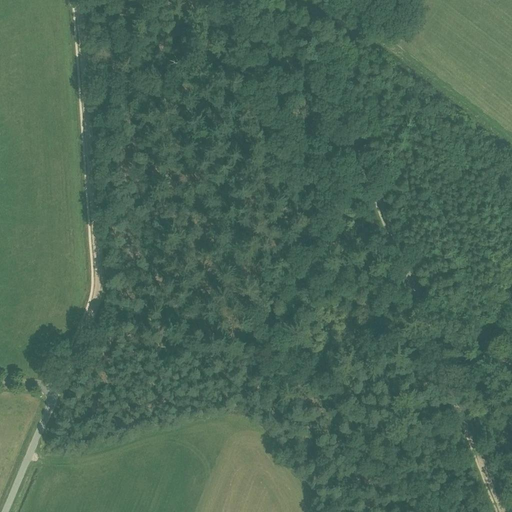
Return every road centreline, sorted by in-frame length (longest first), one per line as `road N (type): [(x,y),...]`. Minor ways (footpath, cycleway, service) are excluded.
road 1 (track): [(56,391),(98,280),(77,0)]
road 2 (track): [(238,0),(299,25),(318,46),(427,325)]
road 3 (track): [(427,325),(500,511)]
road 4 (unclassified): [(5,511),(56,391)]
